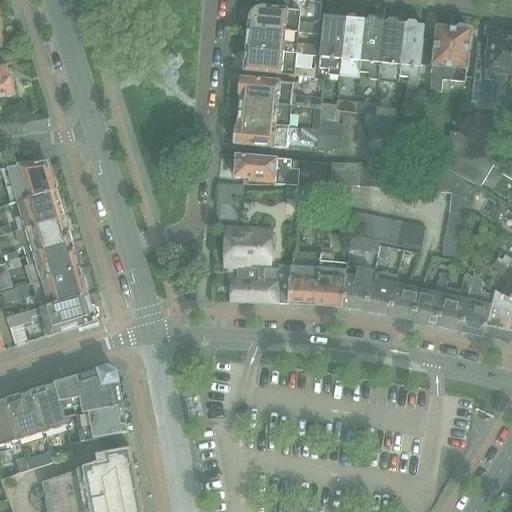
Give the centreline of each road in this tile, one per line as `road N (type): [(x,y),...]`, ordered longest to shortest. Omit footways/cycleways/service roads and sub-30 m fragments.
road 1 (tertiary): [(511,379),(357,345),(150,336)]
road 2 (residential): [(212,0),(191,227),(127,246)]
road 3 (tertiary): [(150,336),(0,380)]
road 4 (tertiary): [(94,129),(55,0)]
road 5 (tertiary): [(127,246),(94,129)]
